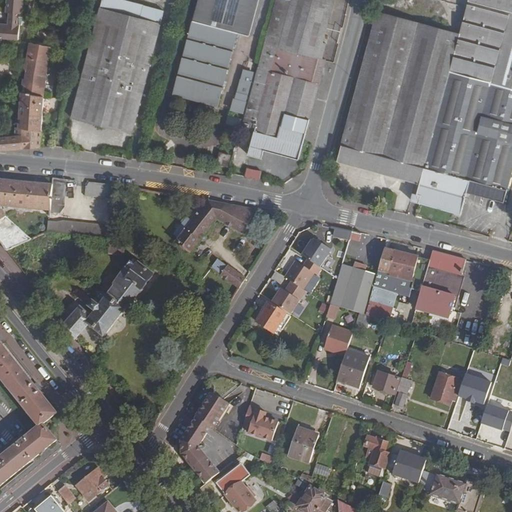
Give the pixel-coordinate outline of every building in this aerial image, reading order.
[(23,0),(6,0),(6,12),(9,13),(8,24),(0,23),(0,38),(9,39),(12,43),(15,40),(18,40),(20,25),(18,25),(19,13),(22,14),(23,0)] [(122,0),(102,0),(72,118),(132,133),(164,11),(122,0)] [(258,0),(199,0),(174,94),(218,106),(237,33),(249,36),(258,0)] [(275,0),(243,126),(255,129),(248,155),(262,159),(264,150),(299,159),(326,60),(323,59),(327,44),(323,43),(334,0),(275,0)] [(511,0),(469,0),(460,34),(450,72),(511,88),(511,0)] [(377,12),(338,161),(416,182),(411,201),(415,202),(450,72),(460,34),(377,12)] [(46,76),(51,47),(30,43),(27,58),(29,60),(22,65),(27,71),(26,79),(24,78),(23,86),(26,86),(25,93),(21,92),(19,128),(16,127),(15,136),(0,137),(0,150),(24,148),(40,148),(41,131),(44,96),(46,76)] [(244,71),(233,110),(243,113),(254,74),(244,71)] [(467,192),(504,202),(511,173),(511,88),(450,72),(415,202),(461,215),(467,192)] [(198,120),(214,125),(216,118),(200,113),(198,120)] [(230,155),(220,153),(217,164),(228,166),(230,155)] [(209,170),(213,156),(206,155),(202,169),(209,170)] [(261,172),(248,169),(246,176),(260,179),(261,172)] [(52,185),(0,179),(0,241),(6,251),(32,240),(6,217),(1,207),(50,211),(52,185)] [(65,208),(67,180),(53,179),(52,185),(50,211),(50,213),(59,213),(65,208)] [(85,197),(114,199),(115,185),(89,182),(86,186),(85,197)] [(245,235),(255,210),(208,201),(192,222),(181,235),(176,243),(190,254),(217,219),(245,235)] [(187,218),(176,231),(181,235),(192,222),(187,218)] [(110,239),(111,226),(64,221),(64,222),(50,221),(49,221),(48,232),(49,232),(110,239)] [(336,228),(334,236),(351,240),(353,232),(336,228)] [(351,240),(349,244),(359,246),(362,234),(353,232),(351,240)] [(303,256),(320,268),(332,250),(314,238),(303,256)] [(124,256),(126,241),(110,239),(109,254),(124,256)] [(430,261),(385,249),(377,275),(364,271),(355,268),(343,265),(331,305),(338,308),(339,308),(360,314),(371,318),(388,323),(389,324),(397,295),(410,298),(412,289),(421,292),(430,261)] [(433,251),(430,261),(421,292),(416,309),(449,318),(466,260),(433,251)] [(138,263),(133,259),(129,265),(134,269),(138,263)] [(239,289),(246,279),(228,266),(226,268),(217,261),(211,268),(239,289)] [(286,278),(291,282),(303,290),(314,273),(296,261),(291,268),(292,269),(286,278)] [(127,309),(153,274),(138,263),(134,269),(129,265),(115,286),(114,288),(110,285),(105,292),(109,295),(127,309)] [(366,266),(357,263),(355,268),(364,271),(366,266)] [(115,286),(108,281),(102,289),(105,292),(110,285),(114,288),(115,286)] [(303,290),(291,282),(285,291),(282,289),(273,302),(290,314),(306,291),(303,290)] [(65,325),(76,339),(88,325),(105,337),(127,309),(109,295),(100,306),(84,294),(80,299),(85,303),(96,311),(92,316),(81,307),(65,325)] [(96,311),(85,303),(81,307),(92,316),(96,311)] [(291,317),(269,303),(257,322),(275,333),(283,321),(287,324),(291,317)] [(318,312),(324,315),(328,306),(321,303),(318,312)] [(225,312),(211,304),(201,319),(215,327),(225,312)] [(331,305),(327,318),(335,320),(339,308),(338,308),(331,305)] [(360,314),(356,326),(367,330),(371,318),(360,314)] [(283,321),(275,333),(279,336),(287,324),(283,321)] [(348,350),(353,333),(332,326),(325,349),(346,356),(348,350)] [(472,346),(476,331),(468,329),(464,344),(472,346)] [(0,486),(43,452),(57,440),(44,424),(57,413),(40,391),(35,385),(0,342),(0,376),(40,426),(25,439),(0,458),(0,486)] [(470,364),(475,350),(471,349),(465,364),(470,366),(470,364)] [(360,389),(371,357),(348,350),(346,356),(338,382),(360,389)] [(400,379),(379,372),(374,388),(395,395),(400,379)] [(459,380),(440,373),(432,399),(451,405),(452,401),(455,402),(457,394),(455,393),(459,380)] [(485,405),(492,383),(466,375),(459,397),(468,400),(467,401),(475,404),(476,402),(485,405)] [(403,408),(412,381),(402,378),(397,392),(399,393),(395,405),(403,408)] [(212,394),(197,417),(211,427),(214,429),(230,404),(214,394),(212,394)] [(510,432),(511,426),(511,412),(488,404),(481,424),(501,430),(502,429),(510,432)] [(268,412),(250,408),(245,423),(252,425),(249,433),(275,440),(276,440),(279,428),(265,424),(268,412)] [(181,441),(182,454),(206,485),(220,474),(199,447),(211,427),(197,417),(181,441)] [(319,435),(298,428),(289,456),(310,463),(319,435)] [(385,469),(396,435),(390,433),(386,442),(370,436),(366,446),(371,448),(368,458),(373,460),(371,464),(385,469)] [(15,440),(18,444),(25,439),(22,435),(15,440)] [(393,474),(420,483),(427,460),(401,451),(393,474)] [(264,455),(262,460),(273,466),(275,460),(264,455)] [(239,511),(242,511),(257,501),(242,482),(251,475),(242,464),(217,484),(226,495),(239,511)] [(327,477),(330,469),(317,464),(314,473),(327,477)] [(94,473),(101,480),(103,478),(106,476),(99,469),(94,473)] [(77,486),(90,502),(109,486),(103,478),(101,480),(94,473),(77,486)] [(312,478),(303,474),(299,480),(309,485),(312,478)] [(466,484),(438,475),(431,495),(460,504),(457,511),(461,511),(476,511),(485,486),(467,480),(466,484)] [(392,485),(383,482),(379,495),(388,498),(392,485)] [(69,504),(76,499),(65,486),(58,492),(69,504)] [(311,487),(298,506),(306,511),(325,511),(333,501),(327,497),(323,495),(325,492),(319,487),(317,490),(311,487)] [(64,511),(52,497),(36,510),(37,511),(64,511)] [(360,511),(338,500),(339,511),(360,511)] [(273,501),(265,506),(269,511),(274,511),(279,510),(273,501)] [(116,511),(108,503),(97,511),(116,511)]
